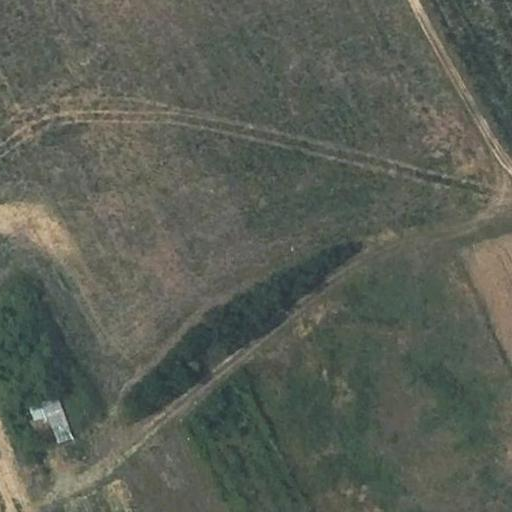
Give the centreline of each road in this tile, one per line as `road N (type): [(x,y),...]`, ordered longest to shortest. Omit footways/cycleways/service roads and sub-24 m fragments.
road 1 (track): [(511,207),(319,278),(91,467)]
road 2 (track): [(410,0),(483,145),(511,179)]
